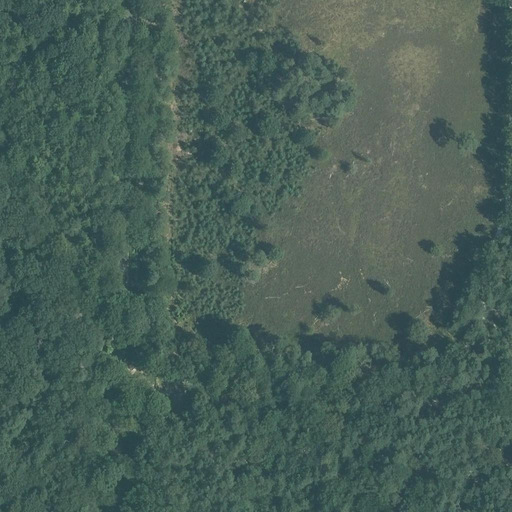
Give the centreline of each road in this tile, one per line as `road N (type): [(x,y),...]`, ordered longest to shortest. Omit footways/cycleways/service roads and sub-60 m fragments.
road 1 (unclassified): [(117,511),(132,0)]
road 2 (track): [(511,413),(405,385),(210,357),(164,373)]
road 3 (track): [(100,362),(74,319),(75,265),(0,110)]
road 4 (track): [(150,388),(260,511)]
